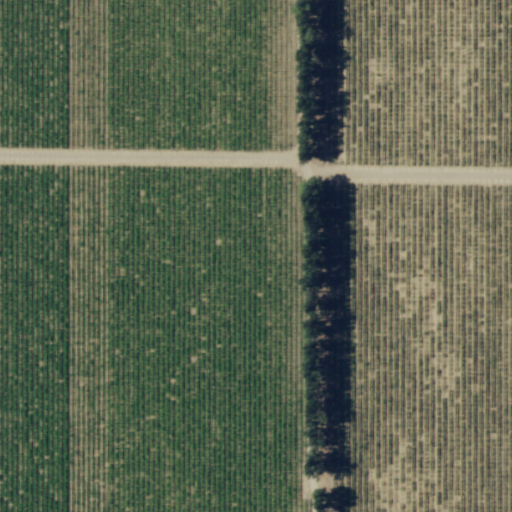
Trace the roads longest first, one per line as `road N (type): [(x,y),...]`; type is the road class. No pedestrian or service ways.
road 1 (track): [(310,511),(305,0)]
road 2 (track): [(0,154),(307,158)]
road 3 (track): [(307,177),(511,179)]
